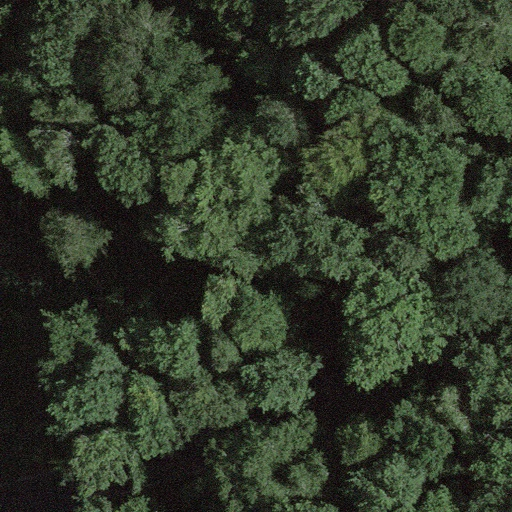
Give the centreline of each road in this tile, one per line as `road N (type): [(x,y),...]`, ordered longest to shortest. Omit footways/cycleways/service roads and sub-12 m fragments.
road 1 (track): [(23,0),(490,299),(511,321)]
road 2 (unclassified): [(0,442),(370,321),(511,249)]
